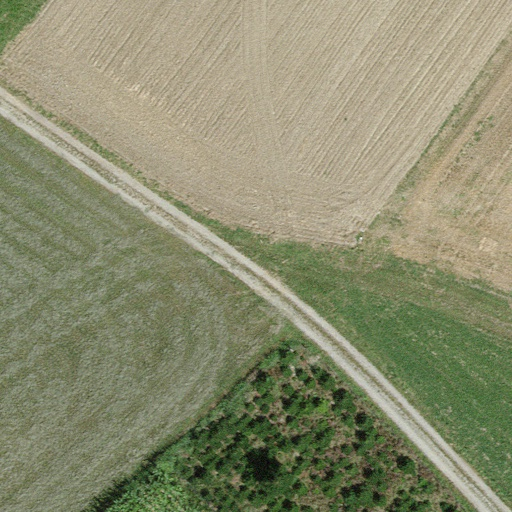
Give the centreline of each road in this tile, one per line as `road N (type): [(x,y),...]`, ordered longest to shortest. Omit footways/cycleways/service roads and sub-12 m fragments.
road 1 (track): [(511,334),(351,274),(211,253),(0,105)]
road 2 (track): [(449,511),(211,253)]
